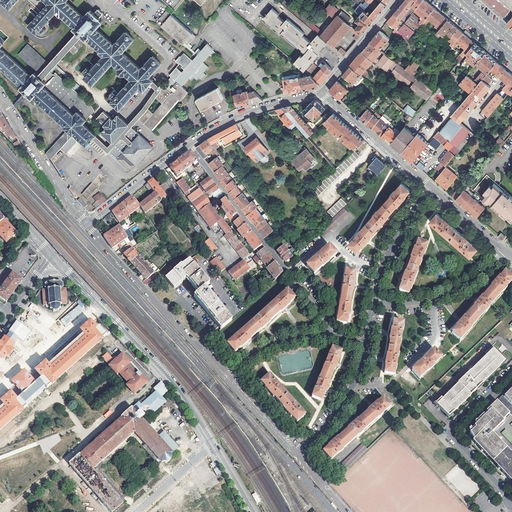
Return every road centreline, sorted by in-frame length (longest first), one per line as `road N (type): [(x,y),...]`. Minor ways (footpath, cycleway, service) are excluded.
road 1 (tertiary): [(51,254),(174,387),(212,445)]
road 2 (residential): [(87,223),(223,376)]
road 3 (residential): [(511,369),(451,431),(511,511)]
road 4 (residential): [(188,144),(288,273)]
road 5 (residential): [(0,98),(87,223)]
road 6 (residential): [(374,299),(440,296),(504,250)]
road 7 (residential): [(430,185),(320,91)]
road 8 (secondary): [(188,144),(243,112),(320,91)]
road 9 (residential): [(296,454),(345,397),(365,342)]
road 10 (unknown): [(0,446),(99,358)]
road 11 (secondary): [(87,223),(188,144)]
road 12 (residential): [(430,185),(396,235),(374,299)]
road 13 (residential): [(332,334),(277,341),(223,376)]
